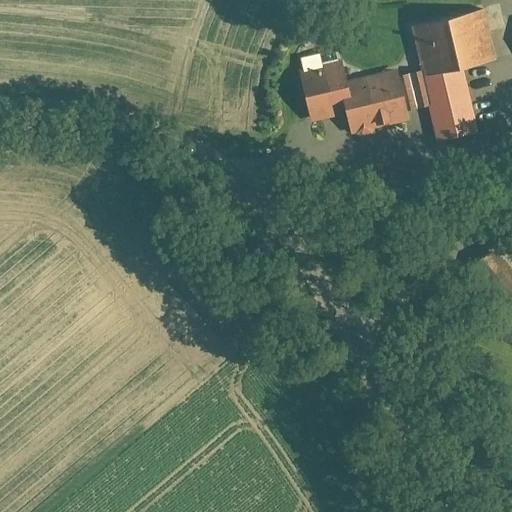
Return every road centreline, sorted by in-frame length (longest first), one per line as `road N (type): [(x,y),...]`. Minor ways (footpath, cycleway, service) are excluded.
road 1 (unclassified): [(348,334),(266,209),(206,156),(113,119),(0,110)]
road 2 (residential): [(511,194),(348,334)]
road 3 (unclassified): [(446,511),(348,334)]
